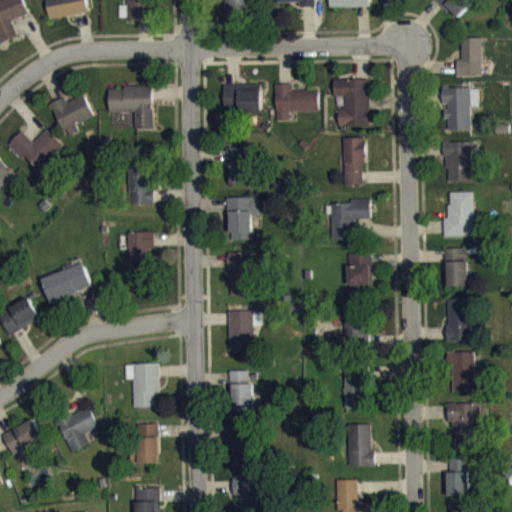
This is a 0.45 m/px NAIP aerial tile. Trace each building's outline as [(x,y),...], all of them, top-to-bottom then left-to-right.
[(89,23),(84,0),(80,0),(46,6),(50,30),(89,23)] [(149,31),(150,0),(126,0),(126,16),(120,16),(119,30),(149,31)] [(251,0),(223,0),(224,25),(252,24),(251,0)] [(315,0),(276,0),(277,13),(300,13),(300,17),(316,17),(315,0)] [(329,0),(330,18),(370,17),(369,0),(329,0)] [(457,30),(473,15),(459,0),(442,0),(436,7),(457,30)] [(0,11),(0,54),(18,47),(12,31),(29,24),(21,3),(0,11)] [(483,87),(482,48),(462,49),(462,70),(457,71),(458,88),(483,87)] [(370,90),(334,91),(335,107),(344,107),(344,119),(339,119),(340,137),(371,136),(370,90)] [(262,122),(263,96),(223,94),(222,121),(262,122)] [(293,101),(293,94),(277,95),(277,130),(290,130),(290,122),(320,122),(319,100),(293,101)] [(111,123),(136,123),(136,140),(155,139),(154,97),(110,98),(111,123)] [(443,99),(443,115),(447,115),(448,141),(472,141),(471,118),(479,117),(479,98),(443,99)] [(95,128),(86,105),(68,113),(66,108),(53,114),(68,148),(81,142),(78,135),(95,128)] [(22,142),(10,155),(39,182),(64,155),(48,139),(34,154),(22,142)] [(366,196),(365,148),(345,149),(345,196),(366,196)] [(472,152),(446,153),(447,193),(473,192),(472,152)] [(0,201),(16,185),(0,169),(0,201)] [(232,195),(253,194),(252,171),(231,172),(232,195)] [(154,214),(155,173),(130,172),(129,214),(154,214)] [(449,247),(475,247),(474,203),(448,203),(449,247)] [(231,208),(231,250),(254,250),(254,226),(260,226),(260,209),(231,208)] [(371,229),(371,209),(351,209),(351,215),(327,215),(327,225),(332,225),(332,250),(356,250),(356,229),(371,229)] [(130,243),(130,280),(155,281),(156,243),(130,243)] [(447,259),(448,298),(470,297),(470,271),(466,271),(465,259),(447,259)] [(350,264),(349,300),(373,300),(374,265),(350,264)] [(252,269),(232,270),(233,308),(253,307),(252,269)] [(52,313),(94,298),(85,274),(43,289),(52,313)] [(41,329),(30,309),(0,324),(0,325),(10,345),(41,329)] [(472,352),(473,309),(449,309),(448,352),(472,352)] [(258,361),(257,322),(230,322),(231,362),(258,361)] [(364,341),(357,322),(343,328),(350,346),(364,341)] [(476,362),(450,363),(451,403),(477,403),(476,362)] [(135,390),(135,418),(157,418),(157,403),(162,403),(161,375),(127,375),(128,390),(135,390)] [(251,382),(231,381),(231,390),(251,390),(251,382)] [(345,419),(366,419),(367,383),(346,383),(345,419)] [(256,395),(232,396),(233,422),(257,421),(256,395)] [(454,469),(478,469),(478,414),(449,414),(449,433),(454,433),(454,469)] [(91,455),(86,444),(100,438),(91,418),(59,432),(72,464),(91,455)] [(4,445),(15,466),(45,450),(35,430),(4,445)] [(138,474),(160,474),(160,435),(138,435),(138,474)] [(374,435),(350,436),(351,477),(378,477),(378,462),(374,462),(374,435)] [(471,508),(471,470),(450,470),(449,507),(471,508)] [(260,511),(261,488),(237,488),(237,511),(260,511)] [(360,511),(360,490),(338,491),(338,511),(360,511)] [(160,511),(160,499),(136,499),(136,511),(160,511)]
